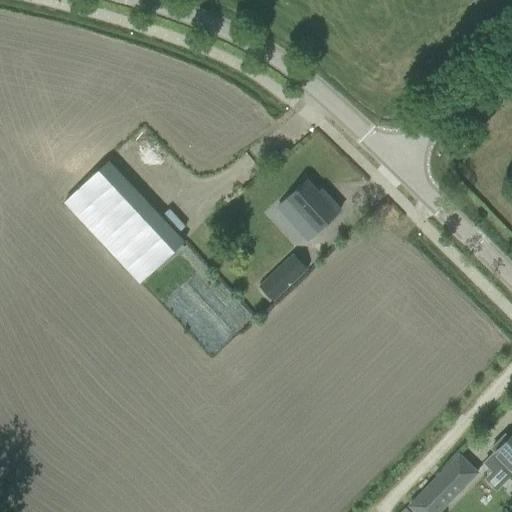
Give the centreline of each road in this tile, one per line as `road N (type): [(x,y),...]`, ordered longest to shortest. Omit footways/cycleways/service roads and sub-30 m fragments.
road 1 (tertiary): [(139,0),(258,46),(400,161)]
road 2 (tertiary): [(511,278),(400,161)]
road 3 (unclassified): [(400,161),(511,49)]
